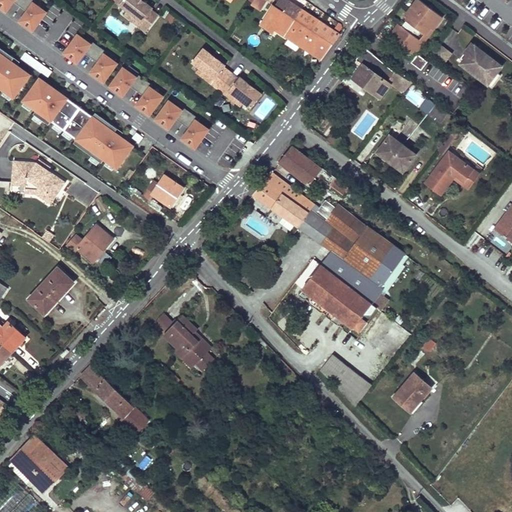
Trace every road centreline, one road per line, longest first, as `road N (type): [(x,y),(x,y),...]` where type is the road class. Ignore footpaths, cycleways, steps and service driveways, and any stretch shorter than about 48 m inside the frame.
road 1 (residential): [(181,243),(443,511)]
road 2 (residential): [(511,290),(289,120)]
road 3 (residential): [(30,408),(181,243)]
road 4 (residential): [(181,243),(289,120)]
road 5 (residential): [(289,120),(364,25)]
